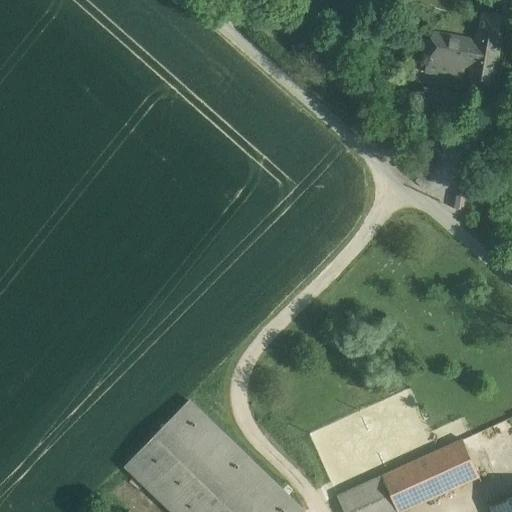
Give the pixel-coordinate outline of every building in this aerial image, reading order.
[(482,12),(478,29),(499,33),(503,16),(482,12)] [(478,29),(476,41),(433,33),(426,71),(463,77),(465,65),(472,67),(470,81),(492,85),(501,33),(499,33),(478,29)] [(324,75),(334,84),(345,71),(335,62),(324,75)] [(346,94),(357,81),(345,71),(334,84),(346,94)] [(357,81),(346,94),(360,105),(365,102),(369,98),(370,92),(357,81)] [(457,94),(425,88),(424,96),(426,101),(453,105),(457,94)] [(302,511),(304,511),(189,400),(126,465),(174,511),(302,511)] [(463,439),(337,496),(344,511),(399,511),(479,476),(463,439)] [(511,511),(511,496),(491,506),(493,511),(511,511)]
